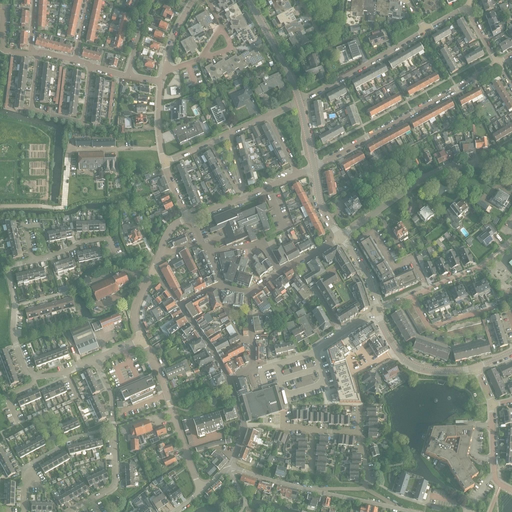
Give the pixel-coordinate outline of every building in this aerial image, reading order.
[(134,4),(128,0),(125,5),(132,9),(134,4)] [(232,0),(218,0),(220,3),(217,5),(219,9),(223,7),(225,10),(235,4),(232,0)] [(286,11),(291,9),(287,1),(284,3),(282,0),(280,0),(273,4),(272,5),(276,13),(279,11),(281,14),(286,11)] [(360,2),(360,0),(351,0),(351,9),(350,13),(356,13),(356,16),(357,17),(362,18),(363,14),(363,11),(364,2),(360,2)] [(363,11),(367,12),(367,15),(369,16),(368,22),(374,23),(375,16),(375,17),(376,12),(377,5),(376,5),(372,4),(373,1),(366,0),(364,0),(364,2),(363,11)] [(376,12),(379,12),(379,16),(388,17),(388,15),(389,5),(385,5),(386,2),(377,0),(376,5),(377,5),(376,12)] [(428,0),(425,2),(423,3),(426,7),(423,8),(425,12),(428,10),(431,14),(440,8),(435,0),(428,0)] [(389,5),(388,15),(392,15),(392,19),(400,20),(400,18),(404,19),(405,13),(401,13),(402,8),(397,8),(398,4),(389,3),(389,5)] [(493,9),(491,3),(483,6),(485,12),(493,9)] [(241,16),(242,15),(236,4),(235,4),(225,10),(227,14),(224,15),(226,19),(230,17),(232,21),(241,16)] [(169,12),(171,9),(164,5),(163,9),(165,10),(164,13),(165,13),(163,17),(171,21),(174,15),(170,13),(170,12),(169,12)] [(201,28),(205,26),(206,29),(210,27),(208,24),(212,22),(206,11),(195,18),(199,24),(201,28)] [(289,15),(286,11),(281,14),(276,17),(280,24),(284,23),(286,26),(294,22),(296,21),(292,13),(289,15)] [(496,19),(493,13),(486,16),(488,22),(496,19)] [(247,27),(241,16),(232,21),(230,21),(232,25),(230,27),(232,31),(235,29),(237,32),(247,27)] [(163,20),(156,17),(155,20),(159,21),(157,24),(160,25),(159,28),(166,31),(169,25),(162,22),(163,20)] [(466,24),(463,19),(456,23),(460,28),(466,24)] [(496,19),(488,22),(490,28),(498,25),(501,24),(504,22),(504,20),(502,21),(500,21),(496,22),(496,19)] [(299,34),(304,31),(300,24),(296,25),(294,22),(286,26),(284,27),(288,35),(292,33),(294,36),(299,34)] [(162,39),(163,40),(164,37),(163,37),(164,34),(156,31),(157,29),(148,24),(147,27),(147,28),(153,30),(152,32),(155,34),(154,37),(162,40),(162,39)] [(201,28),(199,24),(188,30),(192,37),(194,41),(197,39),(199,42),(203,40),(201,37),(205,35),(201,28)] [(469,30),(466,24),(460,28),(463,33),(469,30)] [(490,28),(492,33),(500,31),(498,25),(490,28)] [(240,36),(237,37),(239,41),(242,39),(244,43),(248,41),(250,45),(256,41),(248,26),(247,27),(238,32),(240,36)] [(447,28),(442,31),(446,37),(451,34),(447,28)] [(369,38),(372,47),(385,42),(383,37),(387,36),(385,30),(381,31),(382,34),(369,38)] [(472,35),(469,30),(463,33),(466,38),(472,35)] [(441,40),(446,37),(442,31),(437,34),(441,40)] [(294,36),(289,39),(293,46),(296,45),(298,48),(308,43),(304,36),(301,37),(299,34),(294,36)] [(441,40),(437,34),(432,37),(435,43),(441,40)] [(466,38),(469,44),(475,40),(472,35),(466,38)] [(495,38),(492,39),(492,40),(494,42),(496,41),(499,39),(501,44),(498,46),(496,47),(499,52),(501,51),(502,53),(508,50),(502,39),(501,38),(499,35),(495,38)] [(194,41),(192,37),(180,43),(186,53),(190,51),(192,55),(195,53),(194,50),(198,48),(194,41)] [(360,44),(358,38),(354,40),(354,42),(337,49),(338,54),(349,50),(350,54),(347,56),(349,61),(361,57),(357,45),(360,44)] [(51,39),(49,39),(48,42),(43,40),(42,47),(47,49),(49,42),(50,42),(51,39)] [(502,39),(508,50),(511,47),(511,44),(509,39),(504,42),(502,39)] [(151,41),(150,44),(152,45),(150,49),(159,51),(161,45),(156,44),(157,43),(151,41)] [(62,42),(60,42),(59,44),(55,43),(53,50),(59,52),(60,45),(61,45),(62,42)] [(423,51),(420,45),(414,48),(418,54),(423,51)] [(64,53),(70,54),(71,51),(73,52),(74,48),(66,46),(64,53)] [(418,54),(414,48),(409,51),(413,57),(418,54)] [(449,54),(446,48),(440,52),(443,57),(449,54)] [(264,60),(257,49),(253,51),(254,52),(250,54),(248,51),(241,55),(242,57),(247,65),(250,63),(252,67),(264,60)] [(90,52),(81,50),(81,54),(83,54),(82,58),(88,59),(90,52)] [(97,51),(95,50),(94,53),(90,52),(88,59),(94,60),(95,54),(97,54),(97,51)] [(484,56),(480,50),(475,52),(478,59),(484,56)] [(413,57),(409,51),(404,54),(407,60),(413,57)] [(478,59),(475,52),(470,55),(473,62),(478,59)] [(407,60),(404,54),(399,57),(402,63),(407,60)] [(452,59),(449,54),(443,57),(446,63),(452,59)] [(321,68),(316,55),(308,58),(309,63),(312,62),(314,67),(305,70),(307,73),(306,73),(307,75),(308,78),(318,74),(320,80),(325,78),(322,68),(321,68)] [(473,62),(470,55),(464,58),(465,59),(466,61),(468,65),(473,62)] [(242,57),(238,59),(236,56),(229,60),(230,61),(235,70),(238,68),(240,71),(248,67),(247,65),(242,57)] [(402,63),(399,57),(394,60),(397,66),(402,63)] [(112,61),(110,60),(109,64),(111,64),(111,66),(116,68),(118,60),(112,59),(112,61)] [(153,68),(154,68),(155,66),(154,65),(155,62),(150,61),(150,60),(144,59),(143,62),(146,62),(145,67),(148,67),(147,70),(151,71),(151,69),(153,69),(153,68)] [(455,64),(452,59),(446,63),(449,68),(455,64)] [(226,63),(224,60),(217,64),(218,65),(223,74),(227,72),(228,75),(235,71),(235,70),(230,61),(226,63)] [(397,66),(394,60),(388,63),(392,69),(397,66)] [(218,65),(214,67),(212,64),(205,69),(211,79),(214,76),(216,80),(224,76),(223,74),(218,65)] [(458,70),(455,64),(449,68),(452,73),(458,70)] [(387,72),(384,66),(378,69),(381,75),(387,72)] [(381,75),(378,69),(371,72),(375,78),(381,75)] [(375,78),(371,72),(365,76),(368,82),(375,78)] [(279,74),(269,78),(269,77),(268,77),(267,77),(266,77),(265,77),(265,78),(265,79),(264,80),(265,83),(257,87),(260,94),(265,92),(264,92),(277,86),(281,95),(287,93),(279,74)] [(439,80),(436,74),(431,77),(434,83),(439,80)] [(431,77),(430,75),(428,76),(429,78),(426,80),(429,86),(434,83),(431,77)] [(368,82),(365,76),(359,79),(362,85),(368,82)] [(362,85),(359,79),(352,83),(355,89),(362,85)] [(429,86),(426,80),(421,82),(424,88),(429,86)] [(424,88),(421,82),(416,85),(419,91),(424,88)] [(502,87),(499,82),(493,85),(496,90),(502,87)] [(245,91),(232,97),(232,98),(232,100),(233,101),(234,102),(237,108),(245,105),(244,102),(243,102),(243,100),(244,101),(249,98),(248,97),(253,94),(249,85),(244,87),(245,91)] [(419,91),(416,85),(411,88),(414,94),(419,91)] [(346,94),(343,87),(337,90),(341,97),(346,94)] [(505,92),(502,87),(496,90),(499,95),(505,92)] [(414,94),(411,88),(406,90),(409,97),(414,94)] [(482,95),(478,89),(473,92),(477,98),(482,95)] [(341,97),(337,90),(332,93),(335,99),(341,97)] [(477,98),(473,92),(468,95),(472,101),(477,98)] [(508,97),(505,92),(499,95),(502,101),(508,97)] [(335,99),(332,93),(327,96),(330,102),(335,99)] [(401,101),(398,95),(393,98),(396,104),(401,101)] [(472,101),(468,95),(463,97),(467,104),(472,101)] [(467,104),(463,97),(458,100),(462,107),(467,104)] [(511,102),(508,97),(502,101),(505,106),(511,102)] [(396,104),(393,98),(388,100),(391,107),(396,104)] [(218,106),(211,110),(217,124),(225,121),(222,113),(225,111),(219,99),(215,100),(216,102),(218,106)] [(391,107),(388,100),(383,103),(386,109),(391,107)] [(454,107),(451,101),(446,104),(449,110),(454,107)] [(173,120),(179,120),(179,118),(183,118),(183,112),(185,112),(185,102),(181,102),(181,103),(178,103),(178,108),(174,108),(174,112),(173,111),(173,120)] [(386,109),(383,103),(378,106),(381,112),(386,109)] [(449,110),(446,104),(441,106),(444,113),(449,110)] [(381,112),(378,106),(373,109),(376,115),(381,112)] [(444,113),(441,106),(436,109),(439,115),(444,113)] [(355,113),(353,107),(346,110),(348,115),(355,113)] [(376,115),(373,109),(368,111),(371,118),(376,115)] [(439,115),(436,109),(431,112),(434,118),(439,115)] [(434,118),(431,112),(426,115),(429,121),(434,118)] [(357,119),(355,113),(348,115),(350,121),(357,119)] [(429,121),(426,115),(421,117),(424,123),(429,121)] [(146,120),(145,117),(132,118),(132,121),(136,120),(136,127),(138,128),(141,127),(142,126),(142,124),(146,124),(146,123),(147,123),(147,121),(146,120)] [(424,123),(421,117),(416,120),(419,126),(424,123)] [(97,129),(98,125),(99,125),(100,119),(92,118),(91,124),(92,124),(92,128),(97,129)] [(359,125),(357,119),(350,121),(352,127),(359,125)] [(419,126),(416,120),(411,123),(414,129),(419,126)] [(184,124),(172,130),(175,136),(176,135),(180,144),(186,141),(188,141),(187,139),(198,134),(199,134),(203,132),(199,123),(193,126),(194,128),(188,131),(184,124)] [(272,131),(268,125),(262,128),(265,135),(272,131)] [(410,131),(407,125),(402,128),(405,134),(410,131)] [(344,132),(340,126),(335,129),(339,135),(344,132)] [(511,132),(508,126),(503,130),(506,135),(511,132)] [(256,127),(251,129),(256,139),(261,136),(256,127)] [(405,134),(402,128),(397,130),(400,137),(405,134)] [(339,135),(335,129),(330,132),(333,138),(339,135)] [(400,137),(397,130),(392,133),(395,139),(400,137)] [(506,135),(503,130),(498,133),(501,139),(506,135)] [(275,137),(272,131),(265,135),(268,140),(275,137)] [(333,138),(330,132),(324,135),(328,141),(333,138)] [(395,139),(392,133),(387,136),(390,142),(395,139)] [(501,139),(498,133),(493,136),(496,142),(501,139)] [(247,143),(246,141),(245,141),(243,135),(239,136),(240,139),(236,140),(237,146),(247,143)] [(328,141),(324,135),(319,138),(323,144),(328,141)] [(390,142),(387,136),(382,139),(385,145),(390,142)] [(277,142),(275,137),(268,140),(271,145),(277,142)] [(435,137),(432,139),(434,143),(439,153),(443,162),(448,160),(444,154),(445,153),(444,150),(442,151),(437,141),(435,137)] [(385,145),(382,139),(377,141),(380,148),(385,145)] [(475,142),(476,150),(482,149),(487,149),(486,139),(479,140),(480,142),(475,142)] [(472,140),(465,141),(466,143),(467,143),(468,154),(474,154),(473,145),(472,140)] [(380,148),(377,141),(372,144),(375,150),(380,148)] [(280,148),(277,142),(271,145),(274,151),(280,148)] [(239,152),(246,150),(249,149),(247,143),(237,146),(239,152)] [(466,143),(460,143),(460,150),(463,150),(463,155),(468,154),(467,143),(466,143)] [(375,150),(372,144),(367,147),(370,153),(375,150)] [(458,147),(451,149),(454,157),(460,155),(458,147)] [(283,153),(280,148),(274,151),(276,156),(283,153)] [(445,153),(444,154),(448,160),(453,157),(450,151),(445,153)] [(213,159),(210,152),(204,156),(207,162),(213,159)] [(99,177),(96,178),(96,181),(105,181),(105,173),(116,172),(115,157),(104,157),(104,153),(79,154),(79,170),(99,170),(99,177)] [(278,159),(275,160),(275,161),(273,162),(274,164),(285,158),(283,153),(276,156),(278,159)] [(365,159),(362,153),(357,156),(360,162),(365,159)] [(429,153),(422,156),(423,158),(427,165),(433,162),(429,155),(429,153)] [(439,153),(433,156),(435,159),(436,158),(439,164),(443,162),(439,153)] [(253,154),(241,158),(242,163),(249,161),(251,161),(250,157),(254,156),(253,154)] [(360,162),(357,156),(352,158),(355,165),(360,162)] [(288,164),(285,158),(274,164),(275,166),(277,165),(278,166),(281,165),(282,167),(288,164)] [(355,165),(352,158),(347,161),(350,168),(355,165)] [(206,167),(204,168),(205,170),(208,169),(210,167),(216,164),(213,159),(207,162),(205,164),(206,167)] [(350,168),(347,161),(341,164),(345,170),(350,168)] [(186,170),(184,164),(177,167),(179,173),(186,170)] [(219,169),(216,164),(210,167),(213,173),(219,169)] [(251,170),(254,170),(254,169),(257,168),(256,166),(254,166),(251,167),(244,169),(245,175),(252,173),(251,170)] [(222,174),(219,169),(213,173),(216,178),(222,174)] [(188,176),(186,170),(179,173),(182,178),(188,176)] [(156,172),(145,176),(146,180),(149,179),(152,185),(157,183),(161,193),(169,190),(164,178),(159,180),(158,176),(157,176),(156,175),(157,174),(156,172)] [(254,180),(252,173),(245,175),(247,182),(254,180)] [(216,178),(213,179),(211,181),(212,183),(214,182),(215,183),(218,181),(219,183),(225,180),(222,174),(216,178)] [(190,181),(188,176),(182,178),(184,184),(190,181)] [(221,186),(215,189),(217,191),(228,185),(225,180),(219,183),(221,186)] [(193,187),(190,181),(184,184),(186,190),(193,187)] [(302,189),(299,183),(293,186),(295,192),(302,189)] [(231,190),(228,185),(217,191),(218,193),(223,190),(225,194),(223,194),(225,197),(230,195),(228,192),(231,190)] [(195,192),(193,187),(186,190),(188,195),(195,192)] [(195,192),(188,195),(190,201),(197,198),(199,198),(200,197),(197,191),(195,192)] [(508,204),(506,203),(509,198),(499,191),(493,200),(503,207),(504,206),(506,208),(508,204)] [(361,208),(358,204),(359,204),(355,199),(358,197),(355,193),(352,195),(355,199),(352,202),(350,199),(349,200),(350,202),(345,206),(347,209),(345,210),(349,216),(351,214),(352,216),(357,212),(356,212),(361,208)] [(304,194),(298,197),(301,202),(307,199),(304,194)] [(170,201),(167,195),(160,199),(159,196),(155,198),(156,200),(158,200),(160,205),(170,201)] [(199,198),(197,198),(190,201),(193,208),(196,207),(197,209),(202,207),(201,205),(202,204),(199,198)] [(309,204),(307,199),(301,202),(303,207),(309,204)] [(480,200),(477,206),(486,212),(489,206),(480,200)] [(163,211),(161,211),(150,217),(151,220),(156,217),(163,214),(167,212),(166,210),(173,207),(170,201),(160,205),(162,208),(163,211)] [(468,210),(462,202),(456,207),(455,205),(454,206),(453,206),(452,206),(451,206),(451,208),(447,212),(451,217),(450,217),(454,222),(455,221),(455,222),(452,224),(457,230),(460,227),(457,224),(460,222),(458,218),(468,210)] [(312,209),(310,204),(309,204),(303,207),(306,212),(312,209)] [(270,230),(267,221),(268,221),(264,212),(267,210),(265,205),(247,212),(246,210),(241,213),(240,209),(235,211),(235,210),(213,218),(215,223),(208,226),(211,233),(216,231),(224,228),(227,235),(228,239),(224,240),(226,246),(249,237),(251,242),(256,240),(251,228),(261,223),(265,232),(270,230)] [(434,216),(427,207),(418,214),(417,214),(416,216),(415,216),(411,219),(415,224),(419,220),(418,219),(420,217),(425,223),(434,216)] [(314,214),(312,209),(306,212),(308,217),(309,217),(314,214)] [(317,219),(315,214),(314,214),(309,217),(311,222),(317,219)] [(78,223),(78,221),(72,221),(74,229),(77,229),(77,232),(83,232),(82,223),(78,223)] [(16,229),(15,223),(3,226),(4,232),(7,231),(16,229)] [(142,239),(136,226),(135,227),(133,223),(129,225),(129,224),(126,225),(122,226),(125,234),(126,233),(129,240),(128,240),(129,244),(132,243),(133,244),(137,242),(137,241),(142,239)] [(323,229),(320,224),(314,227),(316,232),(323,229)] [(408,238),(406,235),(407,234),(401,224),(397,227),(398,228),(392,231),(398,240),(399,240),(401,243),(408,238)] [(73,238),(71,228),(65,230),(67,239),(73,238)] [(302,242),(300,243),(299,241),(300,240),(293,228),(287,231),(293,242),(300,256),(299,254),(308,250),(304,242),(303,243),(302,242)] [(325,234),(323,229),(316,232),(319,237),(325,234)] [(479,238),(481,237),(483,240),(482,241),(486,247),(493,241),(490,237),(493,235),(489,229),(479,238)] [(45,234),(47,242),(50,241),(50,242),(56,241),(53,232),(48,233),(45,234)] [(188,242),(185,236),(168,243),(171,249),(188,242)] [(314,246),(308,237),(302,241),(303,243),(304,242),(308,250),(314,246)] [(370,237),(362,243),(358,245),(372,266),(371,267),(373,270),(373,269),(381,282),(382,282),(383,285),(380,286),(383,292),(382,292),(383,295),(384,295),(385,297),(399,292),(402,290),(419,283),(417,280),(418,280),(417,277),(416,277),(413,271),(410,272),(411,273),(409,274),(408,273),(409,272),(404,274),(404,275),(404,274),(405,276),(393,281),(393,280),(394,280),(389,272),(390,271),(388,267),(386,268),(381,259),(383,258),(380,254),(379,255),(376,251),(378,250),(370,237)] [(10,242),(7,243),(8,249),(11,248),(20,246),(19,240),(10,242)] [(300,256),(293,242),(282,248),(281,247),(280,247),(288,260),(289,262),(300,256)] [(288,260),(280,247),(272,251),(279,265),(288,260)] [(340,250),(335,248),(334,249),(322,256),(325,261),(321,263),(318,258),(307,264),(311,270),(313,273),(304,278),(308,285),(314,281),(341,326),(368,309),(360,285),(356,287),(351,278),(353,277),(355,275),(340,250)] [(102,258),(100,249),(94,250),(96,259),(102,258)] [(258,249),(253,253),(255,255),(257,257),(262,254),(258,249)] [(198,270),(193,261),(188,250),(181,253),(190,273),(192,272),(193,274),(198,272),(197,270),(198,270)] [(473,262),(471,259),(472,259),(470,254),(469,254),(467,250),(460,253),(462,259),(463,261),(465,266),(473,262)] [(23,257),(22,251),(12,253),(13,259),(23,257)] [(235,252),(220,255),(225,275),(227,274),(229,275),(231,269),(229,268),(228,266),(230,266),(231,264),(234,265),(236,257),(235,252)] [(460,265),(458,262),(459,262),(457,257),(456,257),(454,253),(447,256),(449,262),(450,264),(452,269),(460,265)] [(257,257),(255,255),(252,258),(255,263),(251,266),(260,278),(267,272),(262,265),(257,257)] [(236,257),(234,265),(231,264),(230,266),(228,266),(229,268),(231,269),(229,275),(227,274),(225,275),(226,281),(232,283),(241,258),(240,258),(240,257),(240,256),(236,257)] [(211,265),(208,257),(202,260),(205,267),(211,265)] [(184,265),(181,258),(173,262),(176,269),(184,265)] [(72,261),(72,259),(66,261),(69,270),(74,269),(74,268),(76,267),(74,260),(72,261)] [(253,277),(244,274),(248,261),(241,259),(233,283),(249,289),(253,277)] [(273,267),(267,260),(262,265),(267,272),(273,267)] [(449,273),(447,269),(448,269),(446,264),(445,264),(443,260),(436,263),(438,269),(439,271),(441,276),(449,273)] [(69,270),(66,261),(61,263),(63,272),(69,270)] [(172,272),(167,262),(159,267),(171,289),(173,289),(180,302),(187,298),(183,293),(172,272)] [(56,268),(53,269),(54,274),(58,273),(58,276),(64,275),(63,272),(61,263),(55,264),(56,268)] [(433,267),(431,263),(423,266),(426,272),(427,274),(429,279),(436,275),(435,272),(436,272),(433,267)] [(46,278),(44,269),(38,270),(40,279),(46,278)] [(294,274),(290,269),(283,273),(288,281),(293,278),(292,276),(294,274)] [(129,283),(124,272),(112,278),(118,292),(120,291),(119,288),(129,283)] [(92,283),(89,276),(87,278),(87,279),(84,280),(85,282),(82,283),(84,286),(92,283)] [(206,288),(218,282),(215,276),(210,278),(204,281),(206,288)] [(289,284),(284,277),(283,278),(282,277),(278,280),(285,290),(283,287),(289,284)] [(118,292),(112,278),(91,287),(97,301),(118,292)] [(204,281),(204,280),(203,281),(202,278),(196,281),(197,284),(197,285),(196,283),(197,285),(196,285),(199,291),(206,288),(204,281)] [(305,287),(298,278),(293,281),(295,283),(292,285),(298,293),(305,287)] [(285,290),(278,280),(274,283),(280,293),(285,290)] [(481,282),(480,283),(485,295),(490,292),(488,286),(487,283),(487,284),(485,281),(485,280),(481,282)] [(162,286),(158,282),(153,287),(157,291),(162,286)] [(280,296),(281,296),(277,289),(275,290),(270,282),(266,285),(276,299),(275,300),(277,304),(283,300),(280,296)] [(477,284),(475,285),(479,296),(479,297),(480,297),(485,295),(480,283),(479,282),(477,284)] [(196,283),(195,283),(194,283),(191,284),(196,293),(199,291),(196,285),(197,285),(196,283)] [(194,292),(190,285),(186,287),(186,285),(183,287),(183,288),(182,289),(186,296),(194,292)] [(474,285),(468,288),(470,293),(471,292),(474,298),(479,296),(475,285),(474,285)] [(457,289),(456,289),(461,299),(466,297),(464,293),(464,292),(465,292),(463,289),(463,290),(461,286),(457,288),(458,288),(457,289)] [(311,295),(305,287),(298,293),(304,300),(311,295)] [(264,290),(261,292),(265,297),(266,296),(269,300),(272,298),(269,293),(266,288),(263,290),(264,290)] [(456,289),(450,292),(451,296),(453,296),(456,303),(462,300),(461,299),(456,289)] [(222,306),(217,290),(207,293),(213,311),(221,308),(222,306)] [(171,297),(166,291),(162,295),(161,296),(163,299),(165,301),(166,300),(167,301),(171,297)] [(261,292),(260,291),(251,297),(254,301),(262,313),(271,307),(266,299),(265,297),(261,292)] [(234,294),(229,293),(226,293),(222,292),(222,304),(233,305),(234,294)] [(210,303),(207,294),(201,297),(205,305),(210,303)] [(246,307),(246,300),(243,300),(244,295),(235,294),(233,307),(242,308),(243,307),(246,307)] [(441,297),(440,297),(444,308),(450,305),(448,300),(447,298),(446,296),(445,294),(441,296),(441,297)] [(165,301),(163,299),(161,296),(159,298),(159,297),(155,300),(159,305),(162,302),(163,303),(165,301)] [(75,307),(72,297),(69,298),(68,298),(66,298),(69,309),(75,307)] [(205,305),(201,297),(196,300),(199,306),(200,308),(205,305)] [(440,297),(435,299),(440,310),(444,308),(440,297)] [(69,309),(66,298),(63,299),(64,300),(60,301),(63,310),(69,309)] [(178,308),(172,299),(160,306),(163,311),(157,315),(160,319),(178,308)] [(432,300),(430,301),(430,302),(435,312),(440,310),(435,299),(433,300),(432,300)] [(199,306),(196,300),(190,303),(191,304),(194,308),(198,306),(199,306)] [(57,312),(54,301),(52,302),(52,303),(49,304),(51,313),(57,312)] [(63,310),(60,301),(57,302),(57,301),(54,301),(57,312),(63,310)] [(428,301),(424,303),(424,304),(426,307),(425,307),(426,310),(427,310),(429,314),(435,312),(430,302),(428,302),(428,301)] [(51,313),(49,304),(45,305),(45,304),(43,305),(45,315),(51,313)] [(194,308),(191,304),(185,307),(188,311),(189,313),(194,310),(194,308)] [(45,315),(43,305),(40,305),(41,306),(37,307),(40,316),(45,315)] [(202,313),(198,306),(194,308),(194,310),(198,316),(202,313)] [(40,316),(37,307),(34,308),(34,307),(31,308),(34,318),(40,316)] [(329,322),(321,307),(312,312),(314,316),(319,324),(321,327),(323,331),(331,327),(329,323),(329,322)] [(34,318),(31,308),(29,308),(29,309),(25,310),(28,320),(34,318)] [(170,318),(168,319),(170,321),(173,319),(177,317),(182,314),(180,310),(179,309),(176,310),(174,311),(170,314),(172,317),(170,318)] [(306,315),(303,309),(295,314),(298,319),(305,315),(305,316),(305,317),(304,317),(297,321),(301,328),(301,327),(304,333),(307,338),(314,334),(312,331),(321,327),(319,324),(314,327),(309,318),(314,316),(312,312),(306,315)] [(198,316),(194,310),(189,313),(193,319),(198,316)] [(402,315),(400,311),(394,314),(395,315),(391,317),(393,321),(402,315)] [(122,321),(119,314),(100,322),(93,325),(96,332),(103,329),(122,321)] [(177,317),(173,319),(176,323),(178,322),(179,322),(180,321),(185,318),(182,314),(177,317)] [(204,319),(198,323),(198,325),(201,328),(207,324),(209,323),(213,320),(208,314),(203,318),(204,319)] [(405,320),(402,315),(393,321),(396,325),(405,320)] [(500,321),(498,315),(490,318),(492,324),(500,321)] [(264,325),(263,316),(258,317),(258,318),(253,319),(255,333),(260,332),(260,334),(264,333),(263,325),(264,325)] [(188,323),(185,318),(180,321),(179,322),(178,322),(176,323),(179,329),(188,323)] [(179,329),(176,323),(173,319),(170,321),(160,328),(166,337),(179,329)] [(408,324),(405,320),(396,325),(398,330),(408,324)] [(502,327),(500,321),(492,324),(494,330),(502,327)] [(297,330),(294,326),(293,322),(285,324),(290,334),(291,333),(294,338),(295,338),(298,344),(302,341),(299,335),(304,333),(301,327),(301,328),(297,330)] [(99,348),(88,323),(70,330),(80,355),(99,348)] [(194,331),(189,324),(182,330),(185,334),(182,336),(184,339),(185,339),(187,337),(186,336),(194,331)] [(200,329),(201,330),(204,334),(213,329),(214,331),(219,328),(220,327),(219,325),(216,326),(215,326),(210,329),(207,324),(201,328),(200,329)] [(331,350),(327,352),(328,357),(329,360),(331,367),(333,366),(334,369),(332,369),(334,374),(335,377),(336,382),(337,385),(338,390),(339,390),(340,392),(337,393),(330,396),(332,403),(362,404),(360,394),(355,395),(354,393),(345,363),(344,358),(362,346),(368,342),(370,344),(369,345),(378,358),(388,351),(384,345),(384,346),(383,344),(379,338),(378,336),(379,336),(375,330),(372,324),(361,331),(355,334),(355,335),(354,335),(348,339),(342,343),(341,343),(334,348),(331,350)] [(410,329),(408,324),(398,330),(401,334),(410,329)] [(504,334),(502,327),(494,330),(496,336),(504,334)] [(220,329),(219,328),(214,331),(213,329),(204,334),(208,339),(218,332),(221,331),(220,329)] [(413,333),(410,329),(401,334),(403,339),(413,333)] [(192,344),(200,339),(196,332),(189,336),(187,337),(185,339),(178,344),(180,346),(184,344),(185,345),(188,342),(190,345),(192,344)] [(222,337),(219,333),(208,339),(211,344),(215,341),(218,340),(220,343),(224,341),(222,337)] [(415,338),(413,333),(403,339),(406,343),(410,340),(410,341),(415,338)] [(160,334),(155,338),(157,343),(163,339),(160,334)] [(239,340),(236,334),(227,339),(230,345),(239,340)] [(506,340),(504,334),(496,336),(498,342),(506,340)] [(206,348),(200,339),(192,344),(190,345),(187,346),(190,352),(192,351),(194,355),(206,348)] [(229,345),(226,339),(224,340),(224,341),(220,343),(214,346),(213,346),(217,352),(221,350),(224,348),(229,346),(229,345)] [(422,341),(416,339),(413,350),(418,352),(422,341)] [(500,348),(508,346),(506,340),(498,342),(500,348)] [(428,343),(422,341),(418,352),(424,354),(428,343)] [(160,343),(155,346),(158,352),(164,349),(160,343)] [(433,345),(428,343),(424,354),(430,356),(433,345)] [(490,353),(487,343),(482,344),(484,355),(490,353)] [(484,355),(482,344),(476,345),(478,356),(484,355)] [(261,355),(261,354),(264,354),(264,348),(263,348),(263,347),(261,347),(261,345),(257,345),(257,348),(256,348),(256,355),(261,355)] [(439,347),(433,345),(430,356),(435,358),(439,347)] [(478,356),(476,345),(470,347),(473,358),(478,356)] [(224,365),(224,366),(225,366),(229,364),(232,362),(231,359),(244,352),(241,346),(226,353),(227,355),(224,356),(220,358),(224,365)] [(282,354),(280,346),(274,348),(274,347),(271,347),(272,352),(275,352),(276,355),(282,354)] [(69,355),(66,347),(60,350),(63,357),(69,355)] [(445,349),(439,347),(435,358),(441,360),(445,349)] [(473,358),(470,347),(464,348),(467,359),(473,358)] [(467,359),(464,348),(458,350),(461,361),(467,359)] [(450,351),(445,349),(441,360),(447,362),(450,351)] [(9,355),(7,350),(0,352),(0,355),(1,358),(9,355)] [(63,357),(60,350),(55,351),(58,359),(63,357)] [(211,356),(208,350),(203,352),(200,353),(201,355),(193,358),(195,362),(197,361),(211,356)] [(461,361),(458,350),(452,351),(455,362),(461,361)] [(58,359),(55,351),(50,353),(53,361),(58,359)] [(53,361),(50,353),(44,355),(47,363),(53,361)] [(11,361),(9,355),(1,358),(3,364),(11,361)] [(47,363),(44,355),(39,357),(42,365),(47,363)] [(215,361),(211,356),(197,361),(200,368),(215,361)] [(42,365),(39,357),(33,360),(36,367),(42,365)] [(244,366),(241,358),(235,361),(238,368),(241,367),(242,368),(244,367),(244,366)] [(13,366),(11,361),(3,364),(5,369),(13,366)] [(190,371),(186,361),(175,366),(179,375),(190,371)] [(238,368),(235,361),(232,362),(229,364),(232,371),(234,370),(238,368)] [(217,374),(215,371),(217,370),(215,368),(216,368),(214,364),(205,368),(209,374),(211,373),(211,374),(212,377),(217,374)] [(234,370),(232,371),(229,364),(225,366),(224,366),(229,376),(235,373),(234,370)] [(391,366),(385,369),(386,372),(382,374),(386,381),(397,375),(396,374),(398,372),(394,365),(391,367),(391,366)] [(15,372),(13,366),(5,369),(7,374),(15,372)] [(179,375),(175,366),(165,370),(168,380),(179,375)] [(510,374),(506,366),(500,369),(503,377),(507,376),(508,378),(511,376),(510,374)] [(498,376),(500,375),(498,372),(496,373),(495,369),(486,373),(489,379),(498,376)] [(93,376),(90,370),(83,374),(85,379),(93,376)] [(17,377),(15,372),(7,374),(9,380),(17,377)] [(223,377),(221,374),(221,372),(220,372),(217,374),(212,377),(213,378),(212,379),(214,382),(216,386),(225,382),(224,380),(223,377)] [(381,384),(376,375),(371,377),(366,376),(364,382),(369,384),(369,387),(369,388),(368,391),(375,393),(377,386),(381,384)] [(95,381),(93,376),(85,379),(88,385),(95,381)] [(500,379),(498,376),(489,379),(492,386),(501,382),(502,381),(501,378),(500,379)] [(19,383),(17,377),(9,380),(11,385),(19,383)] [(151,378),(146,380),(150,390),(155,388),(151,378)] [(249,383),(248,380),(245,379),(233,382),(235,387),(249,383)] [(146,380),(141,382),(147,398),(152,396),(150,390),(146,380)] [(97,386),(95,381),(88,385),(90,390),(97,386)] [(141,382),(136,384),(142,400),(147,398),(141,382)] [(501,382),(492,386),(495,392),(503,388),(504,389),(505,388),(504,385),(502,385),(501,382)] [(250,389),(249,383),(235,387),(237,393),(247,389),(247,390),(250,389)] [(132,386),(131,387),(137,402),(142,400),(136,384),(132,386)] [(67,392),(63,385),(58,387),(61,395),(67,392)] [(100,392),(97,386),(90,390),(92,395),(100,392)] [(278,386),(252,394),(252,393),(238,397),(238,398),(239,397),(246,422),(285,410),(278,386)] [(61,395),(58,387),(53,389),(56,397),(61,395)] [(131,387),(126,389),(130,399),(132,404),(137,402),(131,387)] [(504,389),(503,388),(495,392),(498,398),(505,395),(506,397),(509,395),(507,391),(505,392),(504,389)] [(56,397),(53,389),(47,392),(51,399),(56,397)] [(126,389),(121,391),(125,401),(130,399),(126,389)] [(252,393),(250,389),(247,390),(247,389),(237,393),(238,397),(252,393)] [(42,398),(38,391),(33,393),(36,400),(42,398)] [(51,399),(47,392),(42,394),(45,402),(51,399)] [(36,400),(33,393),(28,395),(31,403),(36,400)] [(31,403),(28,395),(22,397),(26,405),(31,403)] [(26,405),(22,397),(17,400),(20,407),(26,405)] [(99,402),(96,397),(89,400),(91,406),(99,402)] [(101,407),(99,402),(91,406),(93,411),(101,407)] [(104,413),(101,407),(93,411),(96,416),(104,413)] [(227,421),(237,418),(234,407),(223,410),(227,421)] [(223,429),(219,412),(194,420),(198,437),(223,429)] [(106,418),(104,413),(96,416),(98,421),(106,418)] [(80,427),(76,419),(71,421),(74,429),(80,427)] [(74,429),(71,421),(66,424),(69,431),(74,429)] [(153,431),(149,421),(133,426),(134,429),(130,430),(132,436),(128,437),(128,441),(131,441),(131,452),(139,451),(138,441),(138,440),(137,437),(153,431)] [(69,431),(66,424),(60,426),(64,434),(69,431)] [(166,433),(164,427),(159,429),(155,430),(158,436),(166,433)] [(433,430),(425,455),(447,465),(464,493),(474,487),(468,478),(470,477),(472,479),(478,474),(466,459),(473,428),(455,429),(433,430)] [(262,431),(258,430),(255,430),(254,432),(248,430),(246,434),(246,435),(257,438),(259,439),(260,434),(262,431)] [(246,435),(244,440),(257,445),(257,444),(255,444),(257,438),(246,435)] [(46,445),(42,438),(37,441),(40,448),(46,445)] [(244,440),(242,446),(253,450),(254,446),(257,447),(257,445),(244,440)] [(40,448),(37,441),(32,443),(35,451),(40,448)] [(35,451),(32,443),(26,446),(30,453),(35,451)] [(165,447),(164,444),(157,446),(159,450),(158,451),(158,452),(160,453),(162,459),(169,457),(168,454),(173,452),(171,445),(165,447)] [(373,444),(370,445),(370,447),(371,449),(370,449),(372,457),(379,456),(377,448),(374,448),(374,446),(373,444)] [(30,453),(26,446),(21,449),(25,456),(30,453)] [(248,457),(250,451),(242,448),(240,454),(248,457)] [(25,456),(21,449),(16,451),(20,459),(25,456)] [(70,460),(66,452),(61,455),(65,462),(70,460)] [(229,461),(222,454),(217,459),(224,466),(229,461)] [(248,457),(240,454),(238,459),(249,464),(251,461),(249,460),(250,458),(248,457)] [(65,462),(61,455),(56,458),(60,465),(65,462)] [(174,456),(164,461),(166,466),(176,462),(174,456)] [(10,463),(7,458),(0,461),(0,462),(2,467),(10,463)] [(60,465),(56,458),(51,461),(55,468),(60,465)] [(224,466),(217,459),(213,464),(220,470),(224,466)] [(55,468),(51,461),(46,464),(50,471),(55,468)] [(12,468),(10,463),(2,467),(5,472),(12,468)] [(50,471),(46,464),(40,467),(45,474),(50,471)] [(212,465),(206,472),(210,476),(217,470),(212,465)] [(15,473),(12,468),(5,472),(8,477),(15,473)] [(286,470),(277,468),(275,476),(284,478),(286,470)] [(109,478),(105,470),(101,472),(106,484),(107,483),(106,480),(109,478)] [(106,484),(101,472),(96,474),(99,483),(102,481),(104,485),(106,484)] [(99,483),(96,474),(91,477),(96,488),(98,487),(96,484),(99,483)] [(257,480),(243,475),(240,482),(254,486),(255,485),(257,485),(258,481),(256,481),(257,480)] [(410,479),(409,480),(410,479),(401,476),(398,475),(398,477),(400,478),(399,481),(397,480),(395,484),(398,485),(395,493),(400,494),(400,495),(404,496),(405,493),(407,494),(408,492),(413,493),(412,495),(414,496),(413,499),(418,501),(418,500),(422,502),(425,494),(427,495),(429,491),(426,490),(427,487),(430,488),(430,485),(428,485),(428,484),(419,482),(419,483),(418,482),(417,481),(416,480),(415,480),(415,479),(414,479),(413,479),(412,479),(411,479),(410,479)] [(96,488),(91,477),(86,479),(90,487),(93,485),(95,489),(96,488)] [(224,487),(219,481),(211,488),(215,492),(217,494),(224,487)] [(266,484),(260,482),(257,489),(263,491),(266,484)] [(88,491),(84,483),(79,486),(85,497),(87,496),(85,493),(88,491)] [(272,486),(266,484),(263,491),(269,493),(272,486)] [(183,496),(175,485),(170,489),(178,499),(183,496)] [(85,497),(79,486),(75,488),(79,496),(82,494),(84,498),(85,497)] [(287,488),(277,486),(276,491),(280,492),(280,495),(285,496),(287,488)] [(79,496),(75,488),(70,491),(76,502),(78,501),(76,498),(79,496)] [(215,492),(211,488),(205,493),(207,495),(205,497),(206,499),(209,497),(215,492)] [(287,488),(285,496),(285,497),(296,500),(298,491),(287,488)] [(178,499),(170,489),(165,492),(172,502),(174,500),(175,501),(178,499)] [(76,502),(70,491),(66,493),(70,501),(73,499),(75,503),(76,502)] [(161,492),(156,496),(157,498),(163,507),(169,503),(163,495),(161,492)] [(70,501),(66,493),(61,496),(67,507),(69,506),(67,503),(70,501)] [(321,498),(308,495),(307,500),(312,501),(312,502),(311,502),(310,506),(317,507),(317,503),(320,503),(321,498)] [(67,507),(61,496),(57,498),(61,506),(64,504),(66,508),(67,507)] [(163,507),(157,498),(152,502),(158,510),(163,507)] [(330,500),(323,498),(323,503),(322,507),(328,508),(330,500)]
